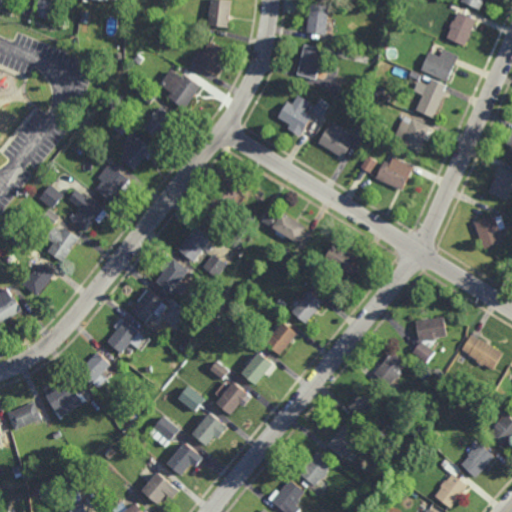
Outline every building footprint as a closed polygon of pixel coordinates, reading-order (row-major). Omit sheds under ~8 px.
[(52,18),(37,15),(39,0),(45,0),(55,2),(52,18)] [(230,30),(210,27),(212,0),(223,0),(233,1),(230,30)] [(486,0),(481,13),(462,4),(463,0),(486,0)] [(332,36),(308,32),(312,8),(329,10),(326,27),(333,28),(332,36)] [(462,15),(463,14),(476,20),(465,45),(447,38),(451,28),(449,28),(454,17),(456,18),(458,13),(462,15)] [(0,45),(0,25),(20,34),(13,51),(0,45)] [(217,74),(199,66),(203,57),(201,56),(204,50),(206,50),(210,42),(227,49),(217,74)] [(316,79),(298,74),(305,44),(324,49),(316,79)] [(43,63),(50,46),(88,63),(81,79),(43,63)] [(447,81),(421,70),(429,51),(440,56),(443,49),(458,56),(447,81)] [(0,73),(0,52),(11,57),(3,75),(0,73)] [(139,63),(134,60),(139,54),(143,58),(139,63)] [(6,101),(21,64),(29,67),(14,104),(6,101)] [(183,77),(185,74),(201,86),(185,107),(170,96),(172,92),(161,84),(172,69),(183,77)] [(33,87),(40,70),(79,87),(72,103),(33,87)] [(419,81),(418,82),(409,78),(412,72),(421,76),(419,81)] [(444,91),(445,91),(434,117),(416,109),(422,96),(414,92),(418,82),(419,81),(427,85),(428,83),(430,84),(432,79),(446,85),(444,91)] [(336,92),(330,89),(333,84),(338,86),(336,92)] [(150,104),(138,94),(145,85),(157,94),(150,104)] [(303,111),(312,117),(298,137),(288,130),(291,125),(278,117),(288,101),(293,105),(299,96),(309,103),(303,111)] [(322,116),(312,109),(320,98),(330,105),(322,116)] [(22,116),(29,99),(68,115),(61,132),(22,116)] [(160,140),(145,128),(161,107),(177,119),(160,140)] [(122,135),(111,126),(120,116),(131,125),(122,135)] [(430,127),(418,154),(401,146),(404,141),(395,137),(403,121),(410,124),(412,119),(430,127)] [(356,135),(362,125),(372,131),(364,143),(356,138),(357,136),(343,158),(319,143),(328,127),(331,129),(335,122),(356,135)] [(13,140),(20,123),(58,139),(51,156),(13,140)] [(136,169),(121,157),(127,150),(121,146),(132,132),(152,148),(136,169)] [(109,165),(105,161),(109,156),(113,160),(109,165)] [(370,174),(362,168),(369,157),(377,162),(370,174)] [(413,168),(403,191),(376,179),(384,162),(390,165),(393,158),(413,168)] [(112,201),(98,189),(104,182),(99,178),(110,164),(129,180),(112,201)] [(511,191),(507,201),(489,193),(500,167),(511,171),(511,191)] [(220,219),(206,208),(228,180),(242,190),(220,219)] [(54,208),(41,198),(52,185),(65,195),(54,208)] [(90,200),(92,197),(106,208),(105,209),(109,213),(100,224),(97,221),(88,232),(73,220),(82,208),(71,199),(78,190),(90,200)] [(55,226),(44,217),(50,209),(61,217),(55,226)] [(254,224),(246,217),(251,211),(259,218),(254,224)] [(263,222),(272,226),(278,215),(268,211),(263,222)] [(298,242),(287,235),(285,239),(275,233),(277,230),(274,227),(283,212),(308,227),(298,242)] [(483,249),(474,223),(494,216),(504,242),(483,249)] [(63,232),(66,229),(80,239),(65,261),(50,251),(56,242),(49,238),(56,227),(63,232)] [(194,261),(180,249),(198,227),(212,239),(194,261)] [(20,246),(13,239),(17,235),(24,241),(20,246)] [(349,274),(326,259),(336,244),(359,259),(349,274)] [(218,278),(204,267),(214,254),(228,265),(218,278)] [(42,263),(43,262),(57,274),(39,295),(25,284),(37,271),(29,264),(35,257),(42,263)] [(171,293),(157,282),(175,259),(189,270),(171,293)] [(253,275),(248,271),(253,266),(257,270),(253,275)] [(14,296),(15,295),(25,310),(2,325),(0,321),(0,294),(9,289),(14,296)] [(148,290),(149,290),(163,301),(146,322),(132,310),(139,302),(138,301),(147,289),(148,290)] [(308,323),(294,312),(311,292),(324,303),(308,323)] [(283,309),(277,303),(281,299),(287,304),(283,309)] [(154,313),(160,317),(167,306),(161,302),(154,313)] [(193,331),(179,320),(185,312),(199,323),(193,331)] [(448,336),(438,337),(439,339),(429,340),(429,339),(420,340),(417,321),(445,317),(448,336)] [(124,353),(109,342),(125,321),(140,332),(124,353)] [(282,355),(267,344),(284,323),(298,334),(282,355)] [(479,339),(481,337),(505,354),(494,371),(485,364),(484,366),(477,362),(479,360),(463,349),(473,335),(479,339)] [(428,362),(414,351),(422,341),(436,352),(428,362)] [(399,379),(397,378),(391,385),(376,374),(393,351),(408,363),(401,372),(403,373),(399,379)] [(94,384),(80,372),(99,352),(113,365),(94,384)] [(257,385),(243,373),(260,352),(274,364),(257,385)] [(223,379),(211,370),(217,362),(229,372),(223,379)] [(442,377),(435,372),(437,368),(445,373),(442,377)] [(74,411),(70,404),(59,412),(48,396),(70,381),(85,403),(74,411)] [(244,407),(241,404),(232,415),(218,403),(235,383),(252,398),(244,407)] [(370,422),(350,406),(368,385),(383,397),(376,406),(378,407),(373,413),(376,415),(370,422)] [(195,412),(179,399),(189,386),(205,399),(195,412)] [(19,431),(11,414),(35,402),(44,419),(19,431)] [(131,421),(126,415),(133,409),(138,414),(131,421)] [(219,439),(216,437),(208,447),(194,434),(211,414),(228,429),(219,439)] [(511,418),(511,438),(503,448),(490,435),(497,427),(495,426),(500,421),(501,422),(508,414),(511,418)] [(171,441),(155,427),(164,416),(180,430),(171,441)] [(351,451),(350,450),(344,457),(329,445),(347,423),(362,435),(355,444),(356,444),(351,451)] [(383,440),(371,431),(377,423),(389,432),(383,440)] [(55,439),(52,435),(58,431),(61,436),(55,439)] [(197,468),(193,465),(184,476),(169,464),(186,443),(205,458),(197,468)] [(496,457),(477,477),(463,464),(469,457),(468,456),(474,449),(476,451),(482,444),(496,457)] [(109,458),(105,454),(111,448),(115,453),(109,458)] [(334,464),(327,472),(329,473),(324,479),(323,478),(317,485),(298,470),(305,461),(309,464),(319,451),(334,464)] [(15,475),(13,468),(20,466),(22,472),(15,475)] [(173,499),(168,495),(160,504),(144,491),(159,473),(180,491),(173,499)] [(469,485),(452,508),(437,497),(444,488),(441,487),(446,480),(447,481),(453,473),(469,485)] [(374,487),(370,483),(375,478),(378,482),(374,487)] [(298,511),(286,511),(274,501),(291,480),(306,492),(300,500),(301,501),(297,505),(301,508),(298,511)] [(354,505),(347,500),(352,493),(359,499),(354,505)] [(111,511),(144,511),(137,503),(129,509),(123,502),(111,511)] [(71,511),(70,507),(84,503),(86,511),(71,511)]
